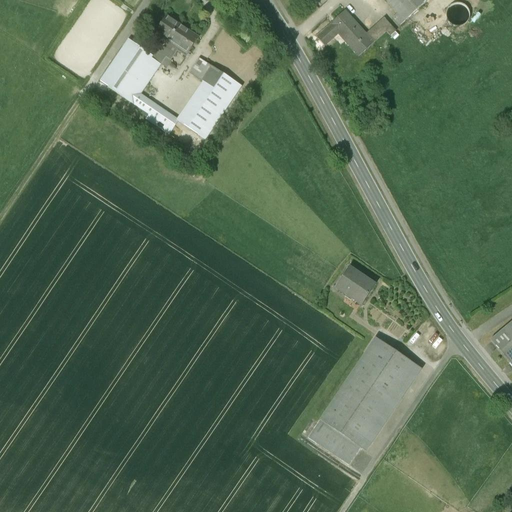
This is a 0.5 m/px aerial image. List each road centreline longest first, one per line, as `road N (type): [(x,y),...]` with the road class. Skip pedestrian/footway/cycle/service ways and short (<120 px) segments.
road 1 (secondary): [(256,0),(413,273),(511,405)]
road 2 (track): [(145,0),(0,214)]
road 3 (track): [(456,339),(342,511)]
